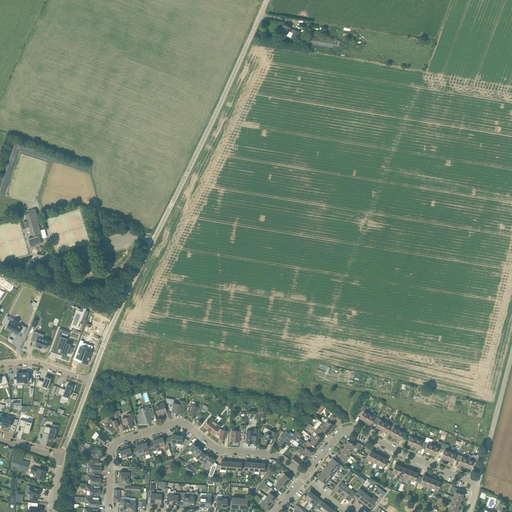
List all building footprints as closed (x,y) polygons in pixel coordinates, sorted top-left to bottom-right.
[(290,27),(284,24),(283,25),(283,26),(283,27),(282,27),(282,28),(280,32),(287,35),(286,36),(291,38),(291,37),(295,39),(298,31),(295,30),(290,28),(290,27)] [(320,34),(309,32),(309,35),(308,43),(336,48),(337,40),(320,37),(320,34)] [(26,214),(29,227),(39,224),(37,218),(36,218),(35,216),(37,215),(36,209),(28,211),(29,213),(26,214)] [(39,224),(29,227),(32,237),(29,238),(31,247),(35,246),(35,245),(42,243),(40,237),(42,236),(39,224)] [(0,279),(0,284),(6,288),(9,284),(1,278),(0,279)] [(91,323),(105,328),(108,319),(95,314),(91,323)] [(7,323),(5,326),(16,334),(18,331),(23,335),(28,329),(23,325),(22,326),(19,324),(21,321),(17,318),(14,321),(9,317),(6,322),(7,323)] [(61,347),(60,350),(68,353),(69,350),(72,351),(74,345),(71,344),(71,342),(67,340),(69,334),(59,331),(54,344),(61,347)] [(39,348),(46,351),(50,340),(33,334),(30,342),(35,344),(34,347),(36,347),(35,348),(38,349),(39,348)] [(82,358),(87,360),(92,348),(86,345),(88,341),(81,339),(76,353),(82,356),(82,358)] [(28,373),(22,374),(23,383),(29,382),(29,385),(32,385),(31,379),(28,379),(28,373)] [(17,383),(23,383),(22,374),(16,374),(17,379),(13,380),(14,386),(17,386),(17,383)] [(38,380),(36,386),(47,390),(51,379),(45,377),(43,382),(38,380)] [(60,388),(57,394),(69,398),(72,391),(73,388),(72,388),(73,387),(67,385),(65,390),(60,388)] [(185,401),(179,400),(179,404),(174,403),(172,412),(180,413),(181,407),(184,408),(185,401)] [(156,410),(157,414),(161,413),(161,414),(167,412),(164,403),(158,404),(159,405),(155,406),(156,410)] [(199,407),(191,404),(190,407),(189,407),(187,412),(196,415),(198,409),(201,411),(203,405),(200,404),(199,407)] [(361,416),(360,418),(362,419),(363,420),(363,421),(362,421),(363,422),(364,422),(363,422),(364,423),(365,423),(365,422),(365,421),(370,414),(368,413),(366,412),(368,410),(369,408),(366,406),(364,405),(362,408),(361,410),(362,411),(364,412),(363,413),(361,416)] [(148,406),(139,409),(140,415),(139,415),(139,423),(146,423),(146,422),(148,422),(148,423),(149,423),(148,422),(153,420),(150,412),(153,411),(152,408),(149,409),(148,406)] [(370,414),(365,421),(366,422),(367,422),(368,423),(368,424),(369,425),(370,426),(372,422),(375,423),(378,418),(372,415),(374,411),(373,410),(372,409),(371,411),(370,414)] [(127,417),(122,419),(126,429),(133,427),(131,421),(135,420),(133,412),(126,414),(127,417)] [(322,423),(331,430),(334,425),(332,423),(337,417),(333,414),(326,423),(323,421),(322,423)] [(214,420),(210,417),(208,420),(207,420),(205,423),(203,426),(207,429),(210,432),(211,432),(214,435),(216,433),(220,436),(219,438),(225,440),(228,431),(221,429),(221,431),(218,429),(221,427),(216,423),(216,424),(213,421),(214,420)] [(378,418),(375,423),(377,425),(375,429),(376,430),(377,429),(378,430),(379,428),(380,429),(381,430),(386,422),(388,418),(387,417),(386,417),(384,421),(378,418)] [(107,425),(105,428),(112,433),(114,430),(113,429),(114,428),(119,427),(117,419),(112,421),(112,419),(111,419),(109,419),(108,420),(108,421),(107,421),(106,422),(105,423),(107,425)] [(24,427),(23,432),(29,434),(32,423),(20,420),(19,426),(24,427)] [(381,430),(381,432),(382,432),(383,432),(384,431),(387,433),(391,426),(392,427),(394,421),(391,420),(389,424),(386,422),(381,430)] [(394,421),(392,427),(393,427),(389,434),(393,436),(392,437),(393,438),(394,439),(395,437),(399,429),(396,428),(399,423),(394,421)] [(320,424),(316,429),(321,433),(323,431),(327,434),(331,430),(322,423),(320,424)] [(395,437),(398,439),(397,440),(398,441),(399,442),(402,438),(404,439),(407,433),(401,430),(404,426),(401,425),(399,429),(395,437)] [(49,434),(47,439),(54,441),(54,440),(55,440),(56,437),(55,437),(57,429),(45,426),(43,433),(49,434)] [(253,431),(247,430),(246,443),(252,443),(252,442),(254,442),(254,444),(258,445),(259,428),(255,428),(255,429),(253,429),(253,431)] [(313,434),(311,436),(320,443),(323,439),(319,435),(321,433),(316,429),(314,431),(317,434),(315,436),(313,434)] [(99,434),(95,440),(102,445),(105,441),(108,437),(99,430),(97,433),(99,434)] [(240,431),(232,430),(231,441),(234,442),(235,443),(237,442),(239,442),(240,437),(241,436),(240,435),(240,431)] [(276,433),(270,430),(268,434),(265,433),(262,442),(264,443),(263,444),(267,444),(268,444),(271,438),(274,439),(276,433)] [(413,431),(407,444),(411,445),(410,446),(411,447),(413,448),(413,446),(416,437),(413,436),(415,432),(413,431)] [(284,432),(281,436),(281,437),(277,443),(283,448),(291,438),(284,432)] [(171,445),(176,446),(178,434),(176,433),(176,435),(173,434),(172,436),(167,438),(168,443),(171,442),(171,445)] [(416,437),(413,446),(415,447),(417,448),(416,449),(417,449),(417,450),(418,450),(419,448),(420,446),(423,447),(425,441),(419,438),(420,434),(418,433),(416,437)] [(181,434),(178,434),(176,446),(177,443),(182,444),(185,446),(189,441),(187,439),(183,438),(184,436),(180,436),(181,434)] [(316,447),(320,443),(311,436),(310,438),(312,440),(310,443),(316,447)] [(150,443),(153,451),(157,450),(157,452),(161,450),(160,446),(157,437),(155,438),(156,439),(152,440),(153,442),(150,443)] [(169,446),(168,443),(167,438),(164,439),(163,437),(160,438),(159,437),(157,437),(160,446),(164,445),(164,448),(169,446)] [(425,441),(423,447),(426,448),(424,452),(425,453),(425,452),(427,453),(427,452),(429,452),(430,453),(434,444),(435,440),(434,439),(433,439),(431,443),(425,441)] [(343,445),(345,446),(353,450),(354,447),(359,449),(361,444),(356,441),(354,444),(348,440),(346,443),(345,443),(344,444),(343,445)] [(430,453),(429,455),(431,455),(432,455),(433,454),(436,455),(439,448),(441,449),(444,443),(438,441),(437,446),(434,444),(430,453)] [(136,446),(137,447),(134,448),(135,452),(136,457),(141,455),(140,452),(144,451),(141,442),(139,443),(139,445),(136,446)] [(143,442),(141,442),(144,451),(145,455),(150,454),(149,452),(153,451),(150,443),(147,444),(147,442),(144,443),(143,442)] [(193,452),(199,445),(197,444),(196,445),(194,443),(191,447),(188,445),(185,449),(188,452),(190,450),(193,452)] [(296,447),(309,457),(312,452),(308,449),(310,447),(305,443),(303,445),(306,447),(304,450),(298,445),(296,447)] [(444,443),(441,449),(444,450),(442,457),(445,459),(444,460),(446,460),(445,461),(447,461),(447,460),(447,459),(450,451),(447,450),(449,445),(444,443)] [(194,457),(198,460),(204,453),(202,451),(203,450),(200,448),(201,446),(199,445),(193,452),(196,455),(194,457)] [(345,446),(343,449),(342,448),(341,449),(340,450),(342,451),(350,455),(352,452),(356,455),(357,452),(353,450),(345,446)] [(450,451),(447,459),(447,460),(449,460),(450,461),(450,462),(451,463),(452,464),(453,462),(454,459),(457,461),(459,454),(453,452),(455,447),(454,447),(452,446),(450,451)] [(97,448),(92,447),(92,452),(94,453),(93,457),(102,457),(103,450),(97,450),(97,448)] [(124,448),(127,457),(132,455),(133,458),(136,457),(135,452),(134,448),(131,449),(130,447),(127,448),(127,447),(124,448)] [(309,457),(296,447),(299,450),(296,454),(299,456),(306,461),(309,457)] [(122,458),(127,457),(124,448),(122,448),(123,450),(120,451),(121,453),(119,454),(120,457),(122,457),(122,458)] [(368,456),(364,463),(367,464),(369,460),(372,461),(377,453),(378,452),(376,451),(375,451),(374,452),(371,450),(368,456)] [(350,455),(342,451),(340,454),(339,453),(338,455),(338,454),(337,456),(341,458),(340,460),(345,463),(349,458),(353,460),(354,458),(350,455)] [(459,454),(457,461),(460,462),(459,464),(458,466),(459,466),(461,466),(461,465),(463,466),(464,466),(468,458),(469,453),(468,453),(467,452),(465,457),(459,454)] [(206,455),(204,453),(198,460),(205,465),(206,463),(212,455),(211,454),(210,455),(207,453),(206,455)] [(372,461),(370,466),(371,466),(372,467),(374,462),(377,464),(382,456),(383,454),(382,454),(381,454),(380,454),(380,455),(377,454),(377,453),(372,461)] [(464,466),(464,468),(465,469),(465,468),(466,469),(467,467),(470,469),(473,461),(476,462),(478,457),(472,454),(471,459),(468,458),(464,466)] [(19,457),(14,455),(11,466),(26,471),(29,462),(19,459),(19,457)] [(212,455),(206,463),(205,465),(204,466),(209,469),(210,467),(211,468),(208,475),(210,476),(210,477),(208,477),(207,480),(210,481),(217,464),(214,462),(216,460),(213,458),(214,457),(212,455)] [(298,466),(301,462),(294,456),(291,460),(298,466)] [(377,464),(375,468),(377,469),(377,470),(380,465),(386,468),(389,463),(386,461),(388,457),(387,457),(386,457),(385,458),(384,457),(382,456),(377,464)] [(333,458),(329,463),(338,470),(341,465),(338,462),(333,458)] [(91,468),(91,472),(89,472),(89,475),(94,475),(95,472),(101,473),(102,467),(95,466),(95,464),(88,463),(88,468),(91,468)] [(338,470),(329,463),(325,468),(334,475),(338,470)] [(390,470),(388,476),(393,478),(395,473),(398,474),(401,466),(402,464),(401,464),(399,464),(399,465),(396,464),(393,471),(390,470)] [(398,474),(396,479),(397,479),(399,480),(400,475),(404,477),(407,468),(408,467),(406,466),(406,467),(405,466),(405,467),(402,466),(401,466),(398,474)] [(38,469),(32,467),(31,471),(37,473),(36,477),(39,478),(39,480),(45,481),(45,475),(44,475),(46,471),(45,470),(45,469),(43,468),(42,469),(38,468),(38,469)] [(325,468),(322,473),(330,480),(334,475),(325,468)] [(404,477),(402,481),(403,482),(404,482),(406,478),(409,479),(413,470),(413,469),(412,468),(412,469),(411,468),(410,470),(409,469),(407,468),(404,477)] [(120,472),(119,477),(129,478),(129,475),(134,475),(135,470),(129,469),(128,472),(120,472)] [(409,479),(407,483),(410,484),(412,480),(418,482),(420,477),(417,475),(419,471),(418,470),(417,471),(416,470),(416,472),(415,471),(413,470),(409,479)] [(282,478),(288,483),(291,479),(283,472),(280,476),(282,478)] [(330,480),(322,473),(318,478),(326,485),(330,480)] [(420,477),(418,482),(424,485),(422,489),(423,489),(425,490),(426,485),(429,477),(428,477),(426,476),(427,475),(426,474),(425,473),(424,475),(423,477),(420,477)] [(89,475),(87,475),(87,479),(91,479),(90,483),(100,484),(101,478),(94,478),(94,475),(89,475)] [(288,483),(282,478),(280,476),(279,475),(275,479),(279,482),(278,482),(285,487),(288,483)] [(429,477),(426,485),(430,487),(428,491),(429,492),(430,492),(432,488),(435,479),(434,479),(432,478),(432,477),(431,476),(430,475),(429,477)] [(435,479),(432,488),(435,489),(433,494),(436,495),(438,490),(441,482),(438,480),(438,479),(437,479),(437,478),(436,478),(435,479)] [(285,487),(278,482),(275,486),(282,491),(285,487)] [(340,494),(346,486),(342,482),(335,490),(340,494)] [(38,496),(41,489),(31,486),(28,493),(30,494),(30,500),(37,501),(38,496)] [(94,486),(87,486),(86,491),(90,491),(90,495),(100,496),(100,489),(93,489),(94,486)] [(340,494),(345,498),(351,489),(346,486),(340,494)] [(462,500),(463,501),(464,499),(463,499),(464,498),(463,498),(464,494),(457,491),(458,489),(452,486),(450,491),(455,493),(453,497),(462,500)] [(162,497),(165,497),(165,491),(165,488),(162,488),(162,490),(157,490),(157,493),(156,503),(161,503),(162,497)] [(349,502),(354,495),(360,489),(359,488),(356,493),(351,489),(345,498),(349,502)] [(354,495),(358,499),(364,492),(360,489),(354,495)] [(168,491),(165,491),(165,497),(167,497),(167,504),(172,504),(173,494),(173,492),(168,491)] [(309,501),(316,493),(314,491),(312,493),(310,491),(305,497),(309,501)] [(178,498),(181,498),(181,492),(176,492),(175,495),(173,494),(172,504),(178,504),(178,498)] [(186,493),(181,492),(181,498),(184,499),(183,505),(188,505),(189,496),(186,496),(186,493)] [(195,500),(197,500),(197,494),(195,494),(195,492),(189,492),(189,496),(188,505),(194,506),(195,500)] [(267,496),(273,502),(277,497),(270,492),(267,496)] [(358,499),(362,502),(368,495),(364,492),(358,499)] [(200,506),(205,506),(205,497),(206,493),(200,493),(200,494),(197,494),(197,500),(200,500),(200,506)] [(312,505),(314,507),(320,500),(318,498),(319,498),(316,496),(317,494),(316,493),(309,501),(313,504),(312,505)] [(216,507),(222,508),(222,498),(222,494),(217,494),(216,495),(214,495),(213,501),(217,501),(216,507)] [(205,497),(205,506),(211,507),(211,501),(213,501),(214,495),(211,495),(211,497),(205,497)] [(362,502),(366,505),(372,498),(368,495),(362,502)] [(460,503),(462,500),(453,497),(449,495),(448,497),(452,499),(451,502),(459,506),(461,506),(462,505),(461,505),(462,504),(460,503)] [(267,496),(264,500),(270,506),(273,502),(267,496)] [(93,498),(86,497),(86,498),(85,502),(85,506),(89,506),(99,507),(99,501),(93,500),(93,498)] [(130,501),(130,499),(130,498),(126,497),(126,499),(121,499),(120,505),(124,505),(123,511),(129,511),(130,501)] [(231,508),(239,509),(240,498),(232,497),(231,508)] [(240,498),(239,509),(247,509),(248,498),(240,498)] [(372,498),(366,505),(370,508),(376,501),(372,498)] [(322,511),(327,504),(325,502),(326,501),(324,499),(322,501),(320,500),(314,507),(317,509),(318,508),(322,511)] [(270,506),(264,500),(260,505),(267,510),(270,506)] [(459,506),(451,502),(446,500),(445,503),(450,505),(448,511),(450,511),(454,511),(455,510),(457,511),(459,511),(460,511),(459,510),(459,509),(458,509),(459,506)] [(32,507),(32,503),(28,502),(28,509),(30,509),(29,511),(41,511),(43,510),(41,509),(41,507),(32,507)]
